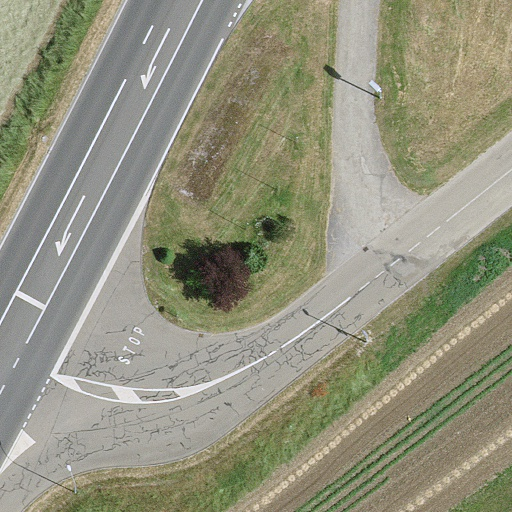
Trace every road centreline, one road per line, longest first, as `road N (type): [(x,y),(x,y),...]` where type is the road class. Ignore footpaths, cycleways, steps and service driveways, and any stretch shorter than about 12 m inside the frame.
road 1 (tertiary): [(5,352),(92,397),(210,392),(294,344),(511,172)]
road 2 (primary): [(5,352),(188,0)]
road 3 (unknown): [(366,287),(358,155),(364,0)]
